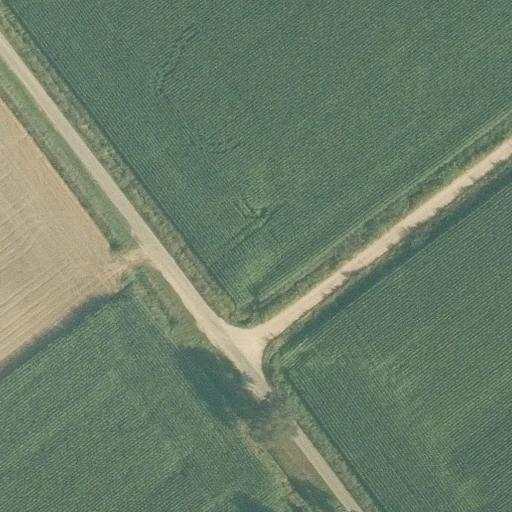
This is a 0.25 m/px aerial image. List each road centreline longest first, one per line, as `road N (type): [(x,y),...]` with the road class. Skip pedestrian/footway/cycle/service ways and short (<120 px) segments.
road 1 (unclassified): [(359,511),(0,35)]
road 2 (track): [(511,147),(235,354)]
